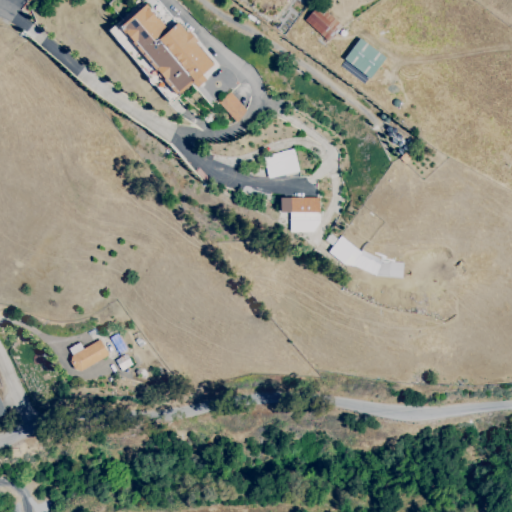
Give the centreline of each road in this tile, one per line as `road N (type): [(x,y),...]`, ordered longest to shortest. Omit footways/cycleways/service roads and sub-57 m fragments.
road 1 (residential): [(214,0),(258,45),(350,104),(306,189),(248,187),(194,157),(0,13)]
road 2 (residential): [(0,446),(32,429),(293,402),(417,419),(511,411)]
